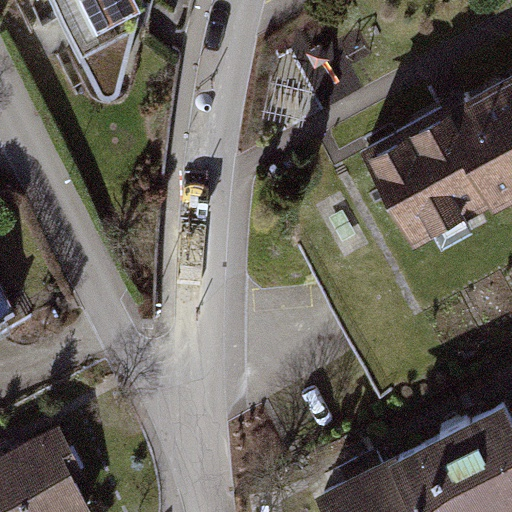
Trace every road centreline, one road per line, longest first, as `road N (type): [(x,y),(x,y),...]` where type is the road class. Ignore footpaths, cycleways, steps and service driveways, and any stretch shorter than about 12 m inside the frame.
road 1 (residential): [(245,0),(232,39),(184,382)]
road 2 (residential): [(184,382),(121,317),(0,74)]
road 3 (residential): [(184,382),(207,511)]
